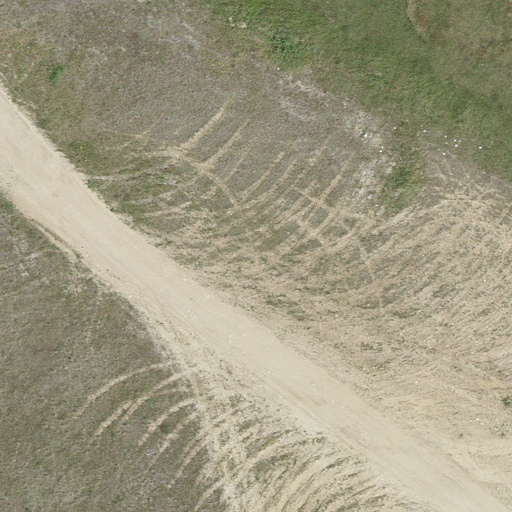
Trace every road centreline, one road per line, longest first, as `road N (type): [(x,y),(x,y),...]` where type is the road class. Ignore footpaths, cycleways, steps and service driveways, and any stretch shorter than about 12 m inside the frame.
road 1 (track): [(429,511),(170,336),(0,134)]
road 2 (track): [(233,511),(170,336)]
